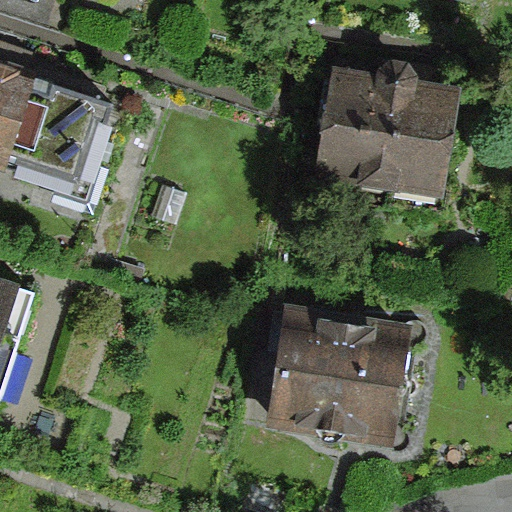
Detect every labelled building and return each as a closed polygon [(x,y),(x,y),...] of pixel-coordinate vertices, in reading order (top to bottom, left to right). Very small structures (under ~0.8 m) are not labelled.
[(338,0),(337,13),(454,19),(455,0),(338,0)] [(0,54),(0,166),(91,193),(121,90),(0,54)] [(326,70),(316,158),(452,174),(463,86),(326,70)] [(0,255),(0,391),(3,393),(41,268),(0,255)] [(266,415),(399,429),(412,302),(279,288),(266,415)]
